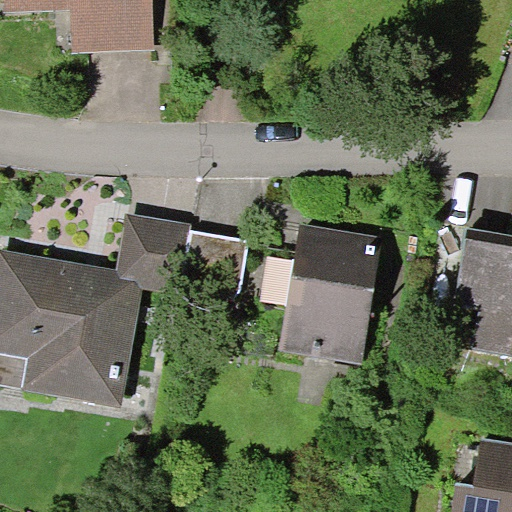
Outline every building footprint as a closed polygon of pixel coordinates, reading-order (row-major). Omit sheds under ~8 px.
[(0,0),(0,3),(51,2),(54,0),(87,0),(88,34),(72,35),(72,50),(146,48),(144,0),(0,0)] [(132,286),(176,294),(186,237),(127,227),(118,284),(0,264),(0,355),(48,363),(43,393),(112,405),(132,286)] [(511,243),(463,235),(452,299),(477,303),(468,354),(511,360),(511,243)] [(244,247),(186,237),(176,294),(226,303),(231,302),(234,300),(236,295),(244,247)] [(357,360),(375,248),(310,238),(307,260),(293,257),(292,265),(306,268),(299,306),(284,313),(277,354),(331,362),(332,356),(357,360)] [(511,511),(511,453),(476,447),(469,494),(452,491),(448,511),(511,511)]
